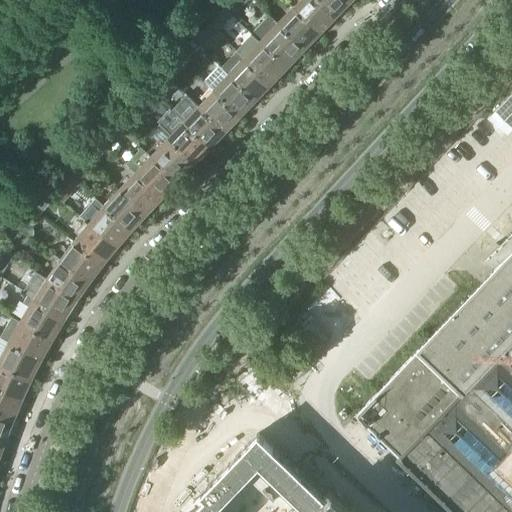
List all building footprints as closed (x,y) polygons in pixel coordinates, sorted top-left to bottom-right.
[(246,0),(231,0),(227,5),(235,12),(246,0)] [(302,0),(294,8),(318,32),(319,31),(322,31),(327,26),(326,23),(333,16),(316,0),(302,0)] [(347,0),(316,0),(333,16),(340,9),(343,9),(348,5),(347,2),(348,0),(347,0)] [(289,3),(274,18),(303,47),(310,40),(313,41),(318,36),(317,33),(318,32),(294,8),(289,3)] [(225,8),(209,24),(217,32),(233,15),(225,8)] [(263,39),(261,41),(286,65),(289,62),(292,63),(297,58),(297,54),(303,47),(274,18),(269,14),(254,30),(263,39)] [(209,24),(195,39),(200,44),(202,47),(217,32),(209,24)] [(173,50),(175,53),(184,60),(184,61),(200,44),(195,39),(189,34),(173,50)] [(261,41),(244,58),(269,82),(276,75),(280,76),(285,71),(284,68),(286,65),(261,41)] [(221,66),(229,74),(254,98),(256,97),(259,97),(264,92),(263,89),(269,82),(244,58),(236,50),(221,66)] [(175,53),(160,68),(169,76),(184,60),(175,53)] [(172,80),(169,76),(160,68),(157,65),(142,80),(157,95),(172,80)] [(209,84),(214,90),(238,114),(246,107),(249,107),(254,102),(253,99),(254,98),(229,74),(220,84),(214,78),(209,84)] [(214,90),(198,107),(223,131),(230,123),(233,124),(239,118),(238,115),(238,114),(214,90)] [(140,95),(132,102),(141,110),(148,103),(140,95)] [(145,115),(141,110),(132,102),(116,119),(128,130),(136,121),(138,123),(145,115)] [(198,107),(183,122),(208,145),(209,144),(213,145),(218,140),(217,136),(223,131),(198,107)] [(115,122),(99,138),(108,146),(123,130),(115,122)] [(183,122),(168,137),(193,162),(200,155),(203,156),(208,150),(207,147),(208,145),(183,122)] [(168,137),(151,155),(177,179),(179,176),(182,177),(188,171),(187,168),(193,162),(168,137)] [(99,138),(84,155),(93,164),(109,147),(108,146),(99,138)] [(134,160),(128,166),(160,196),(166,189),(170,190),(175,185),(174,181),(177,179),(151,155),(150,156),(147,153),(137,163),(134,160)] [(84,155),(67,172),(77,181),(93,164),(84,155)] [(128,179),(119,188),(145,212),(146,211),(149,212),(154,206),(154,203),(160,196),(128,166),(122,173),(128,179)] [(67,172),(50,191),(55,195),(63,202),(79,182),(77,181),(67,172)] [(119,188),(103,205),(129,229),(136,221),(139,222),(145,216),(144,213),(145,212),(119,188)] [(55,195),(50,191),(47,189),(32,208),(39,214),(55,195)] [(103,205),(88,223),(115,245),(116,244),(119,244),(125,238),(124,235),(129,229),(103,205)] [(27,214),(18,226),(31,236),(34,233),(31,218),(27,214)] [(88,223),(75,239),(103,260),(107,255),(110,255),(116,249),(114,246),(115,245),(88,223)] [(73,241),(61,258),(88,279),(94,272),(97,271),(101,266),(100,263),(103,260),(75,239),(73,241)] [(511,511),(511,251),(355,415),(383,441),(453,508),(456,511),(511,511)] [(55,266),(47,277),(76,297),(76,296),(79,296),(83,290),(82,287),(88,279),(61,258),(55,266)] [(23,290),(28,294),(34,298),(63,317),(69,308),(72,307),(75,301),(75,299),(76,297),(47,277),(36,270),(23,290)] [(20,320),(20,321),(50,338),(51,337),(53,333),(56,333),(59,327),(59,324),(63,317),(34,298),(28,294),(23,302),(29,306),(20,320)] [(50,338),(20,321),(11,316),(0,335),(0,336),(9,341),(40,358),(44,349),(46,350),(51,341),(49,340),(50,338)] [(8,343),(0,359),(0,363),(30,377),(30,376),(33,375),(36,369),(35,366),(40,358),(9,341),(8,343)] [(0,363),(0,388),(20,397),(24,388),(27,387),(30,381),(29,379),(30,377),(0,363)] [(0,388),(0,412),(12,418),(13,416),(15,415),(18,409),(17,406),(20,397),(0,388)] [(0,436),(4,438),(8,428),(10,427),(12,421),(11,419),(12,418),(0,412),(0,436)] [(222,511),(263,469),(268,474),(263,479),(296,511),(340,511),(331,502),(257,431),(178,511),(222,511)]
